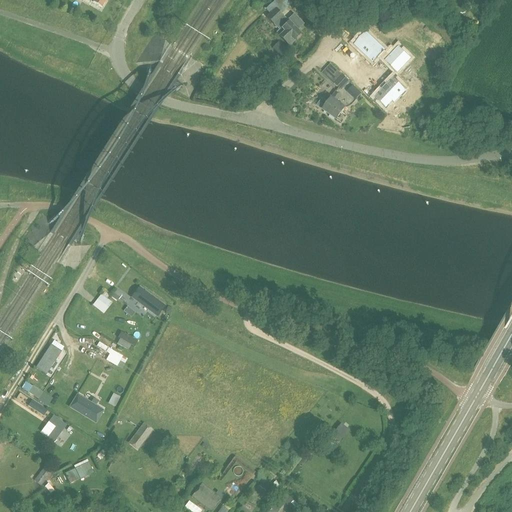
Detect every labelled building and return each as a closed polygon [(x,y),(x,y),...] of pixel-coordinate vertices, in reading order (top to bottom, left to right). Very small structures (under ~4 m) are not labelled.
[(287,20),(275,8),(266,17),(279,30),(277,33),(290,46),(295,41),(294,40),(301,34),(297,30),(304,24),(294,13),(287,20)] [(356,45),(374,63),(385,51),(368,35),(363,39),(362,38),(360,40),(360,41),(356,45)] [(404,56),(398,50),(386,63),(391,69),(404,56)] [(409,61),(404,56),(391,69),(397,74),(409,61)] [(342,75),(334,83),(341,91),(349,82),(350,82),(342,75)] [(394,80),(376,98),(386,107),(392,101),(394,103),(405,91),(394,80)] [(358,98),(363,94),(357,87),(352,90),(358,98)] [(324,109),(323,110),(337,121),(346,108),(338,102),(342,97),(336,93),(329,103),(323,98),(321,99),(318,104),(318,106),(324,109)] [(130,297),(157,316),(165,306),(138,286),(130,297)] [(102,301),(106,306),(112,300),(107,296),(102,301)] [(104,302),(98,306),(104,315),(109,311),(104,302)] [(123,311),(131,317),(135,313),(127,306),(123,311)] [(120,331),(117,337),(134,346),(138,341),(120,331)] [(113,365),(117,367),(123,357),(99,343),(97,347),(109,354),(106,360),(113,365)] [(57,364),(54,362),(61,352),(50,345),(36,367),(46,374),(51,367),(54,369),(57,364)] [(69,407),(96,424),(104,410),(77,394),(69,407)] [(47,410),(41,407),(38,412),(43,416),(47,410)] [(22,415),(17,422),(23,425),(27,419),(22,415)] [(54,415),(40,432),(53,442),(66,425),(54,415)] [(144,423),(128,443),(138,450),(153,430),(144,423)] [(331,436),(339,442),(349,430),(341,424),(331,436)] [(74,466),(75,468),(65,473),(70,483),(80,478),(80,479),(93,472),(87,459),(74,466)] [(43,470),(34,482),(39,486),(48,474),(43,470)] [(191,497),(210,511),(211,511),(222,498),(202,483),(191,497)] [(278,511),(280,510),(279,509),(285,503),(288,506),(294,499),(283,491),(278,497),(280,499),(268,511),(278,511)] [(69,495),(60,498),(63,506),(72,503),(69,495)]
